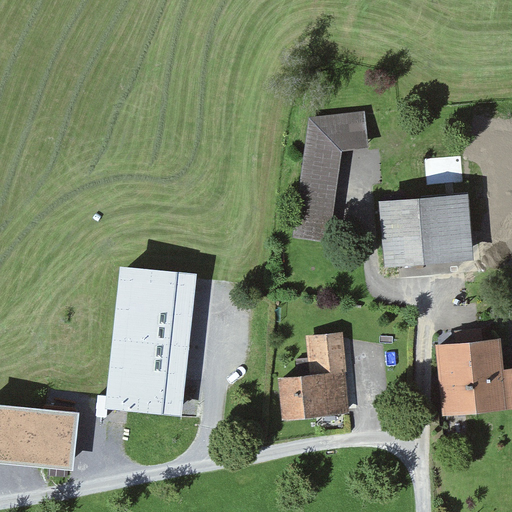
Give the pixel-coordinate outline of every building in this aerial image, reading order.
[(367,114),(309,120),(293,240),(332,244),(343,152),(372,149),(367,114)] [(474,193),(383,199),(387,266),(479,261),(474,193)] [(189,260),(110,252),(96,396),(175,404),(189,260)] [(311,374),(277,378),(283,425),(353,416),(343,336),(307,340),(311,374)] [(505,337),(438,345),(447,419),(511,410),(511,368),(509,369),(505,337)] [(0,449),(75,459),(83,397),(0,386),(0,449)]
